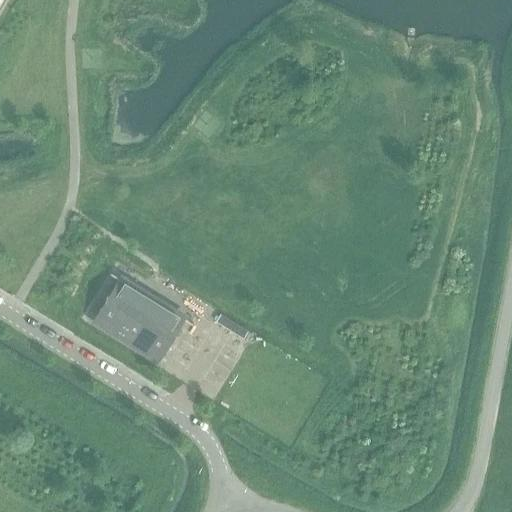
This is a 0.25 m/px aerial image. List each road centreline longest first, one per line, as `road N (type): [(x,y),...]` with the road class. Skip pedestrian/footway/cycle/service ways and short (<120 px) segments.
road 1 (residential): [(231,503),(210,447),(189,423),(0,306)]
road 2 (unclassified): [(452,511),(472,478),(511,286)]
